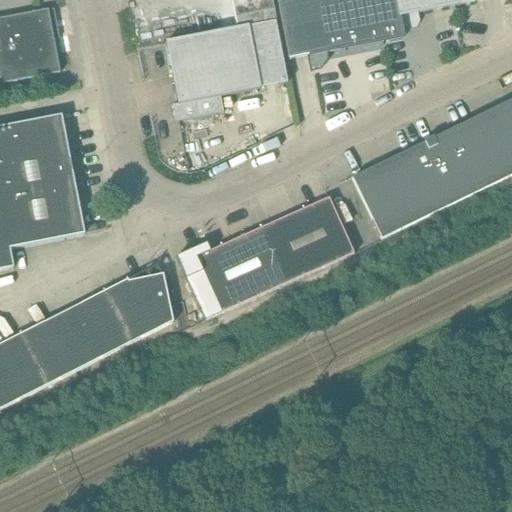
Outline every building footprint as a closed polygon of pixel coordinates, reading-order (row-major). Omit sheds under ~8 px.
[(230,0),(236,30),(237,31),(275,23),(276,23),(271,0),(230,0)] [(393,0),(276,0),(288,61),(307,57),(310,73),(311,73),(311,71),(319,69),(326,60),(325,54),(401,39),(393,0)] [(393,0),(401,39),(403,39),(400,27),(410,25),(408,15),(474,2),(473,0),(393,0)] [(48,11),(0,20),(0,85),(60,74),(48,11)] [(237,31),(166,44),(178,106),(173,107),(176,123),(223,114),(220,98),(287,85),(275,23),(237,31)] [(424,145),(351,180),(355,188),(381,242),(511,176),(511,101),(433,141),(432,139),(423,143),(424,145)] [(60,118),(0,129),(0,209),(8,250),(83,235),(60,118)] [(263,229),(261,230),(285,286),(353,255),(328,200),(263,229)] [(0,209),(0,271),(12,269),(8,250),(0,209)] [(206,245),(175,259),(203,322),(220,315),(285,286),(261,230),(210,253),(206,245)] [(156,267),(109,291),(135,343),(172,324),(162,276),(161,277),(156,267)] [(109,291),(66,313),(92,364),(135,343),(109,291)] [(66,313),(24,335),(50,386),(92,364),(66,313)] [(24,335),(0,346),(0,394),(7,408),(50,386),(24,335)]
